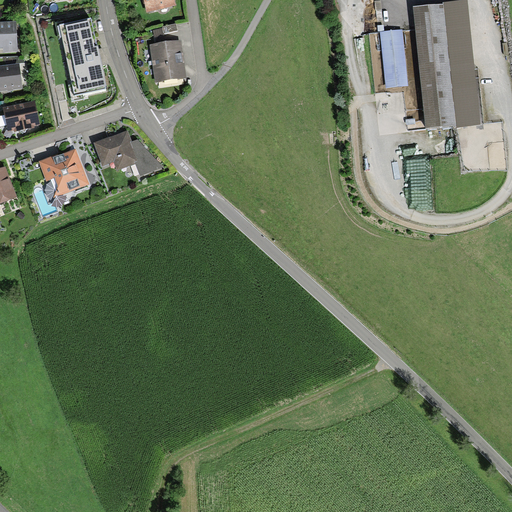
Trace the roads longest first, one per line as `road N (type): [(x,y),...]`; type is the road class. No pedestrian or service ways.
road 1 (track): [(350,0),(372,181),(389,204),(416,219),(457,219),(493,209),(511,175)]
road 2 (residential): [(153,129),(209,195),(375,342)]
road 3 (track): [(160,511),(164,476),(207,440),(397,360)]
road 4 (residential): [(191,0),(204,90),(153,129)]
road 5 (residential): [(139,107),(0,155)]
